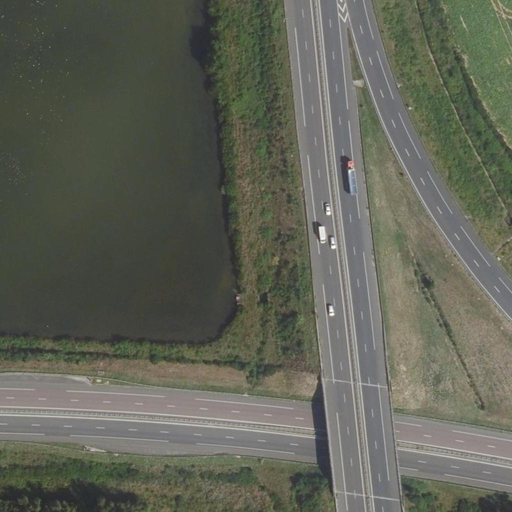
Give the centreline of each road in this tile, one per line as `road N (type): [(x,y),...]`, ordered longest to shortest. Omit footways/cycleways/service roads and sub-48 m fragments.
road 1 (motorway): [(0,425),(229,438),(511,478)]
road 2 (motorway): [(511,448),(235,410),(0,397)]
road 3 (motorway): [(380,511),(327,0)]
road 4 (motorway): [(298,0),(351,511)]
road 5 (motorway): [(511,306),(452,231),(403,147),(351,0)]
